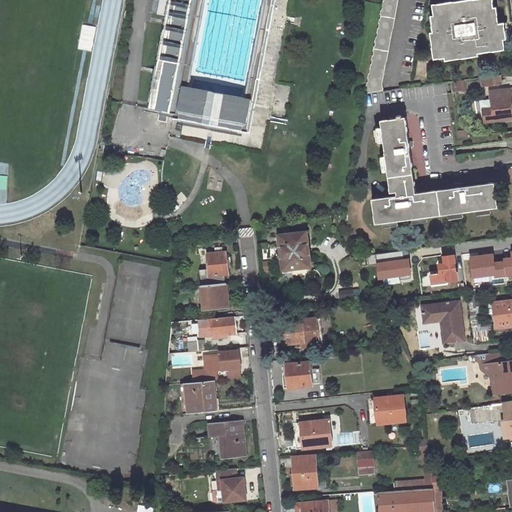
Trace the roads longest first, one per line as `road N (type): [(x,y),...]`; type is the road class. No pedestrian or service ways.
road 1 (residential): [(275,511),(244,239)]
road 2 (unknown): [(244,239),(239,189),(214,162),(168,140)]
road 3 (unknown): [(252,309),(325,294),(337,276),(337,240)]
